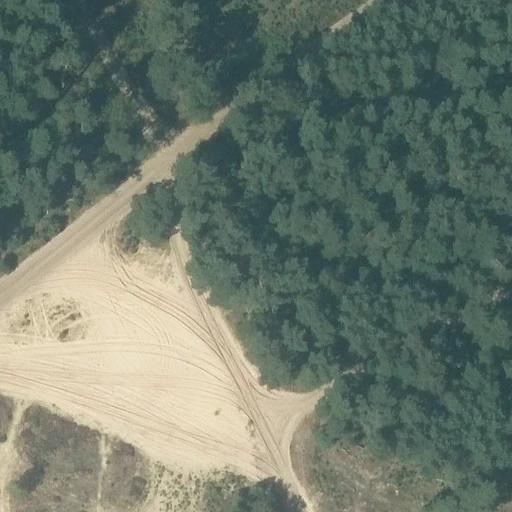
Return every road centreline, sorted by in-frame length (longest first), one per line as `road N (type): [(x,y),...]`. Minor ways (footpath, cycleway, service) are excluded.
road 1 (track): [(370,0),(0,282)]
road 2 (track): [(172,147),(82,0)]
